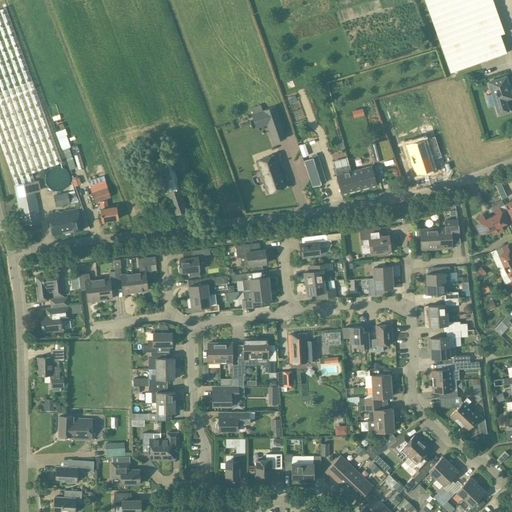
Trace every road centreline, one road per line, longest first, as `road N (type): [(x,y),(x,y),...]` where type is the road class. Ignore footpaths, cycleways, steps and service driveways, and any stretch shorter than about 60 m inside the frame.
road 1 (unclassified): [(8,250),(369,205),(511,161)]
road 2 (unclassified): [(25,511),(19,314),(8,250)]
road 3 (residential): [(511,495),(420,411),(409,306)]
road 4 (residential): [(206,501),(191,323)]
